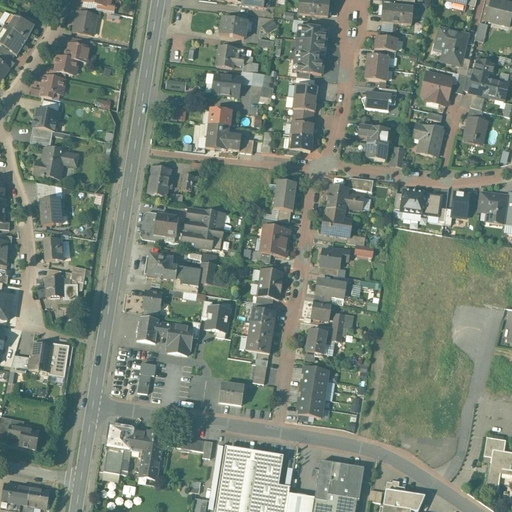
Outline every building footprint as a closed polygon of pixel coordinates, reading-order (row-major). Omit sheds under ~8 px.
[(263,0),(224,0),(224,2),(241,5),(241,4),(248,5),(248,7),(262,9),(263,0)] [(328,3),(301,1),(301,9),(298,9),(297,17),(327,19),(328,3)] [(503,5),(490,2),(486,19),(509,25),(511,13),(511,5),(504,3),(503,5)] [(106,8),(97,6),(96,11),(101,12),(101,13),(113,15),(115,8),(106,6),(106,8)] [(412,10),(385,8),(384,17),(381,17),(380,24),(410,27),(411,18),(412,10)] [(96,11),(83,9),(82,15),(96,17),(96,18),(99,19),(101,13),(101,12),(96,11)] [(82,15),(77,14),(73,33),(92,37),(96,18),(96,17),(82,15)] [(36,22),(23,16),(21,22),(34,28),(36,22)] [(21,22),(12,18),(6,28),(4,27),(4,28),(27,43),(29,38),(34,28),(21,22)] [(246,24),(222,20),(220,37),(243,41),(246,24)] [(487,26),(478,24),(474,42),(483,44),(487,26)] [(27,43),(4,28),(2,31),(1,30),(0,32),(0,47),(0,48),(15,57),(17,58),(21,49),(27,43)] [(302,29),(301,29),(301,35),(298,35),(297,42),(325,45),(326,32),(314,31),(302,29)] [(466,37),(439,30),(436,44),(447,47),(443,63),(458,66),(460,67),(461,59),(466,37)] [(397,35),(377,32),(376,39),(396,41),(397,35)] [(88,42),(68,39),(67,47),(69,47),(68,52),(65,54),(64,59),(77,62),(86,64),(88,56),(86,54),(88,42)] [(376,39),(375,44),(374,52),(386,53),(395,54),(397,41),(396,41),(376,39)] [(273,43),(258,41),(256,48),(272,50),(273,43)] [(325,45),(297,42),(295,55),(300,55),(300,61),(317,63),(318,57),(323,58),(325,45)] [(15,57),(0,48),(0,47),(0,56),(11,63),(15,57)] [(234,50),(218,48),(216,68),(231,71),(232,67),(242,68),(243,68),(244,58),(233,57),(234,50)] [(373,57),(367,57),(366,64),(366,69),(387,72),(388,59),(385,59),(373,57)] [(64,59),(55,58),(54,63),(56,66),(55,71),(53,71),(51,79),(64,81),(65,75),(72,76),(73,71),(76,69),(77,62),(64,59)] [(251,59),(244,58),(243,68),(242,68),(241,74),(249,75),(251,64),(251,59)] [(469,61),(461,59),(460,67),(458,66),(456,75),(466,78),(466,77),(469,61)] [(300,61),(295,60),(294,68),(297,68),(296,74),(309,76),(321,77),(322,64),(317,63),(300,61)] [(494,66),(476,62),(472,78),(472,79),(473,79),(470,94),(471,94),(471,93),(478,94),(477,96),(478,96),(482,79),(486,79),(488,75),(491,75),(494,66)] [(0,80),(8,69),(0,63),(0,80)] [(387,72),(366,69),(365,74),(364,81),(385,84),(387,72)] [(452,80),(426,74),(422,87),(428,89),(426,100),(433,102),(433,103),(438,104),(438,106),(445,108),(448,106),(448,103),(447,101),(452,80)] [(458,76),(454,94),(461,96),(462,92),(466,78),(456,75),(456,76),(458,76)] [(275,79),(263,76),(261,88),(272,90),(275,79)] [(51,79),(42,77),(41,85),(43,85),(40,98),(58,102),(60,91),(63,89),(64,81),(51,79)] [(240,80),(214,77),(212,95),(237,98),(240,80)] [(472,78),(466,77),(466,78),(462,92),(470,94),(473,79),(472,79),(472,78)] [(486,79),(482,79),(478,96),(504,102),(509,85),(486,79)] [(167,82),(167,90),(186,91),(186,83),(167,82)] [(316,89),(295,87),(294,99),(314,101),(315,97),(316,97),(316,89)] [(272,90),(261,88),(259,98),(271,100),(272,90)] [(380,96),(366,94),(365,99),(361,101),(364,109),(364,111),(387,113),(388,106),(394,107),(395,98),(380,96)] [(271,100),(259,98),(258,104),(269,106),(271,100)] [(314,101),(294,99),(292,111),(297,112),(313,114),(314,114),(314,106),(314,101)] [(101,108),(110,110),(112,102),(102,101),(101,108)] [(40,112),(58,115),(60,105),(42,102),(40,112)] [(482,112),(469,109),(467,118),(468,119),(468,118),(479,121),(482,112)] [(170,121),(177,122),(179,111),(172,110),(170,121)] [(179,110),(178,121),(185,122),(186,111),(179,110)] [(36,111),(32,129),(52,133),(55,134),(58,115),(40,112),(36,111)] [(313,114),(297,112),(296,118),(312,120),(313,114)] [(210,113),(209,127),(228,130),(230,115),(210,113)] [(442,117),(428,114),(426,120),(440,124),(442,117)] [(312,120),(296,118),(295,125),(311,127),(312,120)] [(479,121),(468,118),(468,119),(463,140),(475,143),(476,139),(483,141),(487,123),(479,121)] [(368,120),(361,119),(360,129),(367,130),(368,120)] [(295,125),(291,124),(290,137),(311,139),(311,134),(312,134),(313,127),(311,127),(295,125)] [(442,132),(423,127),(423,128),(415,126),(412,136),(421,138),(417,154),(436,159),(442,132)] [(228,130),(209,127),(207,140),(205,151),(225,153),(225,152),(237,153),(238,153),(240,141),(234,141),(234,137),(227,136),(228,130)] [(52,133),(32,129),(31,137),(51,141),(52,133)] [(360,129),(359,129),(358,138),(368,139),(367,146),(386,148),(388,132),(367,130),(360,129)] [(269,154),(271,134),(264,133),(262,153),(269,154)] [(51,141),(31,137),(30,145),(49,148),(51,141)] [(290,137),(289,137),(287,150),(291,150),(291,151),(300,152),(310,154),(311,139),(290,137)] [(253,143),(240,141),(238,153),(237,153),(237,155),(251,156),(253,143)] [(386,148),(367,146),(365,160),(384,163),(386,148)] [(401,162),(403,150),(395,149),(393,161),(401,162)] [(300,152),(291,151),(291,150),(287,150),(284,150),(283,156),(299,158),(300,152)] [(65,154),(45,151),(43,165),(42,165),(40,177),(39,178),(57,181),(60,166),(76,169),(78,157),(64,155),(65,154)] [(170,172),(152,169),(147,195),(165,198),(168,184),(170,185),(171,178),(169,178),(170,172)] [(199,179),(183,176),(180,192),(197,194),(199,179)] [(373,182),(349,179),(347,189),(371,194),(373,182)] [(296,185),(276,183),(273,211),(278,211),(290,213),(292,213),(296,185)] [(49,187),(35,184),(37,203),(40,203),(40,202),(56,200),(55,194),(50,192),(49,187)] [(347,191),(329,188),(326,210),(344,213),(345,209),(360,212),(363,198),(346,195),(347,191)] [(425,195),(403,192),(402,196),(400,212),(400,213),(422,215),(425,197),(425,195)] [(402,196),(396,195),(393,211),(400,212),(402,196)] [(469,196),(454,195),(452,212),(451,218),(466,220),(469,196)] [(507,199),(481,195),(478,213),(490,215),(489,225),(504,227),(507,199)] [(442,197),(431,196),(431,197),(428,217),(438,218),(439,218),(440,210),(442,197)] [(422,215),(428,217),(431,197),(425,197),(422,215)] [(56,200),(40,202),(40,203),(43,228),(61,226),(59,200),(56,200)] [(158,217),(147,215),(144,217),(141,239),(143,242),(165,245),(216,253),(216,251),(220,252),(223,232),(222,232),(225,215),(190,210),(187,229),(179,228),(179,230),(177,230),(178,220),(158,217)] [(344,213),(326,210),(324,217),(323,217),(321,235),(346,240),(348,240),(349,236),(351,222),(343,220),(344,213)] [(446,211),(440,210),(439,218),(438,218),(438,223),(444,224),(446,211)] [(290,213),(278,211),(277,223),(279,224),(288,225),(290,213)] [(451,218),(452,212),(446,211),(444,224),(444,227),(450,228),(451,218)] [(438,223),(438,218),(428,217),(427,224),(437,225),(438,223)] [(276,223),(259,221),(258,228),(263,229),(263,228),(275,230),(276,223)] [(275,230),(263,228),(263,229),(259,254),(259,255),(271,257),(286,259),(290,232),(278,230),(279,224),(277,223),(276,223),(275,230)] [(3,224),(0,224),(0,231),(9,232),(9,224),(3,224)] [(365,239),(349,236),(348,240),(346,240),(346,245),(363,248),(365,239)] [(61,241),(43,243),(45,263),(62,262),(61,241)] [(349,253),(332,250),(331,252),(322,251),(319,268),(338,270),(340,260),(348,261),(349,253)] [(259,254),(252,253),(251,263),(269,266),(271,257),(259,255),(259,254)] [(216,257),(202,255),(201,265),(215,267),(216,257)] [(200,273),(171,269),(172,261),(150,258),(150,259),(147,258),(147,259),(144,276),(144,277),(147,277),(147,278),(156,280),(155,280),(161,281),(161,280),(169,282),(169,281),(175,282),(173,292),(183,294),(197,296),(199,286),(221,289),(222,280),(229,281),(231,270),(215,267),(201,265),(200,273)] [(377,264),(366,262),(365,269),(376,271),(377,264)] [(285,268),(275,267),(274,273),(283,274),(283,275),(284,275),(285,268)] [(86,270),(73,268),(71,275),(84,277),(86,270)] [(338,270),(319,268),(318,275),(337,278),(338,270)] [(71,275),(47,270),(46,279),(63,279),(63,280),(70,282),(71,275)] [(274,273),(261,271),(258,285),(280,288),(283,275),(283,274),(274,273)] [(84,277),(71,275),(70,282),(77,283),(83,284),(84,277)] [(63,280),(63,279),(46,279),(46,287),(46,299),(61,299),(61,287),(63,287),(63,280)] [(348,280),(338,279),(337,284),(345,286),(347,287),(348,280)] [(70,282),(63,280),(63,287),(61,287),(61,299),(62,299),(62,301),(77,300),(77,283),(70,282)] [(229,281),(222,280),(221,289),(228,291),(229,281)] [(359,282),(348,280),(347,287),(352,287),(358,288),(359,282)] [(337,284),(317,281),(314,297),(331,299),(343,301),(344,295),(345,286),(337,284)] [(280,288),(258,285),(256,299),(272,301),(278,302),(280,288)] [(347,287),(345,286),(344,295),(351,296),(352,287),(347,287)] [(183,294),(173,292),(169,292),(168,299),(182,301),(183,294)] [(162,296),(144,293),(142,309),(160,312),(162,296)] [(0,321),(8,323),(12,299),(1,297),(0,296),(0,321)] [(215,304),(217,299),(207,296),(205,301),(215,304)] [(331,299),(315,297),(314,303),(330,305),(331,299)] [(272,301),(256,299),(255,305),(271,308),(272,301)] [(314,303),(313,303),(311,320),(327,322),(330,305),(314,303)] [(255,305),(252,305),(251,310),(254,311),(275,314),(276,308),(271,308),(255,305)] [(228,312),(207,309),(204,330),(203,339),(224,343),(228,312)] [(275,314),(254,311),(251,325),(273,329),(276,314),(275,314)] [(344,317),(334,315),(332,328),(342,330),(344,317)] [(158,323),(140,321),(137,342),(155,345),(156,337),(168,339),(169,327),(158,325),(158,323)] [(273,329),(251,325),(249,339),(271,342),(273,329)] [(192,330),(171,326),(166,353),(188,357),(192,330)] [(342,330),(332,328),(330,342),(340,344),(342,330)] [(326,334),(309,332),(304,362),(313,363),(314,356),(322,357),(322,356),(324,346),(326,334)] [(271,342),(249,339),(247,353),(257,355),(268,357),(269,357),(271,342)] [(18,353),(28,354),(29,344),(19,342),(18,353)] [(52,349),(32,346),(30,360),(28,371),(37,373),(37,374),(38,374),(40,367),(49,370),(52,349)] [(331,347),(324,346),(322,356),(332,357),(333,350),(330,349),(331,347)] [(68,351),(52,349),(49,370),(65,372),(68,351)] [(268,357),(257,355),(256,361),(266,363),(268,357)] [(30,360),(14,357),(10,373),(25,375),(26,371),(28,371),(30,360)] [(153,368),(141,366),(140,376),(137,395),(147,396),(148,377),(152,378),(153,368)] [(266,368),(255,367),(252,384),(263,386),(266,368)] [(328,374),(303,370),(302,376),(304,377),(303,380),(326,384),(328,374)] [(326,384),(303,380),(303,383),(301,383),(300,389),(325,393),(326,384)] [(243,389),(221,385),(219,404),(240,407),(243,389)] [(325,393),(300,389),(299,394),(301,395),(300,398),(323,402),(325,393)] [(323,402),(300,398),(300,401),(298,401),(297,407),(322,411),(323,402)] [(351,412),(358,414),(361,400),(354,398),(351,412)] [(322,411),(297,407),(296,412),(298,413),(297,416),(320,420),(322,411)] [(24,424),(0,418),(0,419),(0,435),(2,426),(9,428),(22,431),(22,430),(24,424)] [(9,428),(2,426),(0,435),(0,443),(6,445),(8,438),(7,438),(9,428)] [(22,430),(22,431),(9,428),(7,438),(8,438),(20,440),(18,448),(36,451),(39,434),(22,430)] [(118,477),(119,463),(127,464),(128,455),(137,456),(136,463),(139,463),(143,433),(131,431),(131,434),(121,432),(121,429),(113,428),(112,431),(108,430),(106,452),(103,475),(118,477)] [(162,436),(143,433),(139,463),(137,480),(155,483),(158,464),(162,436)] [(186,440),(168,437),(166,448),(184,451),(186,440)] [(511,454),(503,453),(505,442),(486,439),(483,458),(491,460),(486,492),(497,494),(500,475),(511,477),(511,454)] [(205,443),(186,440),(184,451),(203,454),(205,443)] [(212,444),(205,443),(203,454),(202,460),(209,461),(212,444)] [(282,459),(230,451),(220,511),(285,511),(289,490),(278,488),(282,459)] [(362,471),(319,464),(313,505),(325,506),(326,499),(355,504),(356,504),(362,471)] [(200,484),(189,483),(188,494),(198,495),(200,484)] [(392,483),(391,485),(386,484),(385,494),(381,511),(418,511),(424,498),(420,498),(419,500),(413,499),(413,497),(403,495),(404,490),(397,489),(398,484),(392,483)] [(30,490),(4,486),(1,504),(9,505),(27,508),(30,490)] [(49,493),(30,490),(27,508),(33,509),(47,511),(49,493)] [(382,494),(370,492),(368,503),(380,505),(382,494)] [(310,511),(312,500),(289,497),(286,511),(310,511)] [(353,511),(355,504),(326,499),(325,506),(313,505),(311,511),(353,511)]
